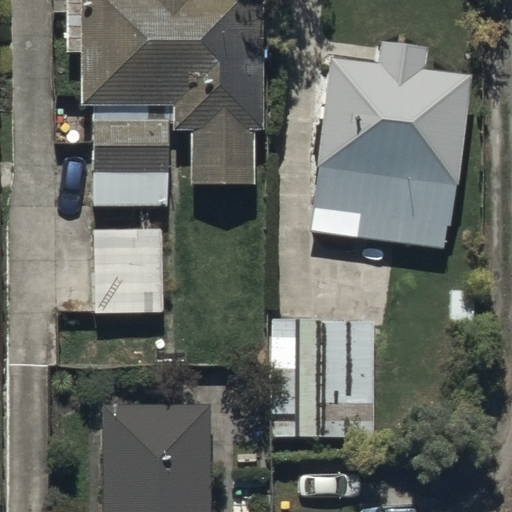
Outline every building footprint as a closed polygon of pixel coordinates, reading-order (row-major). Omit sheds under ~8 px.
[(75,0),(77,97),(170,96),(170,121),(186,121),(186,177),(249,176),(248,120),(258,120),(257,0),(75,0)] [(442,235),(463,65),(420,59),(423,35),(378,29),(375,54),(327,48),(305,217),(442,235)] [(89,203),(166,203),(166,116),(89,117),(89,203)] [(165,222),(86,222),(87,307),(166,307),(165,222)] [(229,275),(187,276),(188,358),(230,357),(229,275)] [(279,427),(371,426),(370,314),(278,315),(279,427)] [(257,360),(212,360),(212,400),(257,400),(257,360)] [(207,511),(206,401),(101,402),(102,511),(207,511)]
